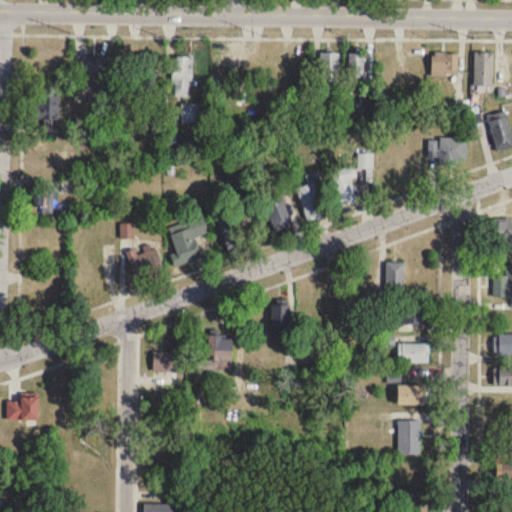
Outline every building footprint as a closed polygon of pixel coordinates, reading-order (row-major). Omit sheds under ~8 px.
[(319,82),(339,82),(339,52),(319,51),(319,82)] [(493,51),(475,51),(475,86),(493,86),(493,51)] [(349,77),(363,77),(363,52),(349,52),(349,77)] [(432,74),(457,74),(457,52),(432,52),(432,74)] [(105,74),(106,57),(81,56),(80,73),(105,74)] [(140,92),(155,92),(155,56),(140,56),(140,92)] [(192,56),(174,56),(172,95),(190,96),(192,56)] [(37,118),(59,118),(59,94),(37,94),(37,118)] [(180,123),(207,123),(207,103),(180,103),(180,123)] [(497,150),(511,146),(511,137),(505,110),(488,115),(497,150)] [(429,138),(429,158),(439,158),(439,162),(467,162),(467,138),(429,138)] [(31,146),(31,164),(61,164),(61,146),(31,146)] [(373,152),(358,152),(358,168),(373,168),(373,152)] [(330,171),(339,206),(356,201),(350,178),(356,176),(353,165),(330,171)] [(314,178),(310,179),(311,183),(297,187),(307,221),(325,215),(314,178)] [(52,213),(52,189),(32,189),(32,213),(52,213)] [(275,232),(292,225),(281,193),(263,199),(275,232)] [(176,253),(172,254),(175,266),(201,258),(195,237),(208,233),(203,215),(168,226),(176,253)] [(229,253),(266,240),(261,225),(252,228),(251,224),(243,227),(239,215),(219,222),(229,253)] [(511,217),(492,218),(492,249),(511,249),(511,217)] [(121,224),(121,237),(133,237),(133,224),(121,224)] [(156,247),(127,253),(133,279),(162,273),(156,247)] [(404,261),(385,261),(385,292),(404,292),(404,261)] [(493,296),(511,296),(511,265),(505,265),(505,275),(494,275),(493,296)] [(401,323),(429,323),(429,303),(402,303),(401,323)] [(270,336),(289,336),(289,304),(270,304),(270,336)] [(511,333),(493,334),(493,355),(511,354),(511,333)] [(232,337),(208,336),(207,353),(153,352),(153,369),(231,371),(232,337)] [(397,362),(429,362),(429,343),(397,343),(397,362)] [(511,366),(493,366),(493,386),(511,385),(511,366)] [(396,404),(426,404),(426,386),(396,386),(396,404)] [(20,427),(42,427),(42,392),(20,392),(20,427)] [(421,420),(398,420),(398,454),(421,454),(421,420)] [(503,455),(511,454),(511,439),(503,440),(503,455)] [(511,463),(500,463),(500,483),(511,483),(511,463)] [(511,511),(511,503),(503,503),(502,511),(511,511)]
